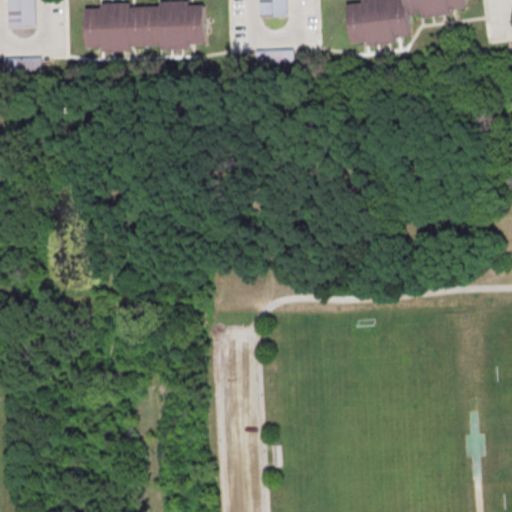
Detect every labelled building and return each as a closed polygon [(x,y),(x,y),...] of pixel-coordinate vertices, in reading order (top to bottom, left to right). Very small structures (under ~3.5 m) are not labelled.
[(35,26),(34,0),(6,0),(7,26),(35,26)] [(202,3),(204,42),(187,43),(187,47),(159,48),(159,43),(130,45),(130,49),(102,50),(102,45),(86,45),(84,8),(101,7),(100,2),(129,1),(129,6),(159,5),(159,0),(186,0),(186,4),(202,3)] [(287,14),(286,0),(258,0),(259,14),(287,14)] [(463,0),(465,7),(449,9),(449,13),(422,17),(421,13),(406,15),(409,35),(393,37),(394,42),(366,46),(365,40),(349,42),(344,3),(360,1),(359,0),(463,0)] [(5,69),(43,69),(43,56),(5,56),(5,69)]
